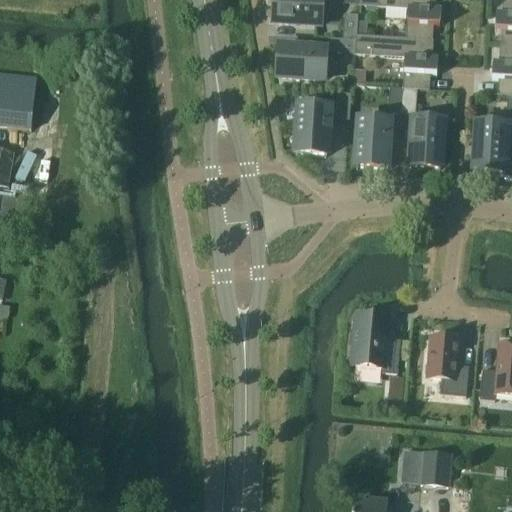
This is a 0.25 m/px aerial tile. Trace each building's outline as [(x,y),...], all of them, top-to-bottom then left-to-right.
[(319,29),(320,0),(274,0),(273,26),(319,29)] [(435,0),(377,0),(376,10),(407,12),(405,42),(432,44),(431,44),(432,30),(439,30),(440,12),(434,12),(435,0)] [(500,48),(511,49),(511,0),(501,0),(501,16),(495,16),(494,34),(501,34),(500,48)] [(356,39),(357,18),(343,17),(342,42),(355,43),(355,39),(356,39)] [(405,42),(356,39),(355,39),(355,43),(354,57),(354,58),(403,61),(402,91),(389,90),(389,91),(402,92),(416,93),(428,93),(429,79),(436,79),(437,61),(431,61),(432,44),(405,42)] [(355,43),(342,42),(329,42),(329,55),(354,57),(355,43)] [(511,49),(500,48),(499,48),(498,65),(492,65),(491,83),(498,83),(497,98),(507,99),(511,99),(511,49)] [(323,83),(324,53),(279,50),(277,81),(323,83)] [(0,129),(32,133),(37,81),(0,77),(0,129)] [(401,117),(402,92),(389,91),(387,116),(401,117)] [(415,118),(416,93),(402,92),(401,117),(415,118)] [(334,123),(348,123),(350,97),(336,96),(334,123)] [(326,158),(329,112),(298,110),(295,156),(326,158)] [(440,171),(443,125),(412,123),(409,169),(440,171)] [(386,172),(389,126),(358,124),(355,170),(386,172)] [(504,175),(507,129),(476,127),(473,173),(504,175)] [(0,240),(2,229),(18,232),(16,239),(25,241),(28,229),(19,228),(24,200),(20,199),(25,175),(9,172),(11,157),(0,155),(0,240)] [(386,343),(388,323),(356,320),(355,335),(351,334),(349,351),(353,351),(351,370),(382,373),(382,376),(396,378),(399,344),(386,343)] [(465,401),(468,371),(456,370),(458,343),(429,340),(426,382),(451,384),(449,400),(465,401)] [(511,399),(511,347),(498,346),(495,375),(481,374),(478,403),(494,405),(494,398),(511,399)] [(452,487),(454,459),(423,456),(420,484),(452,487)] [(385,511),(386,505),(368,503),(368,506),(353,505),(352,511),(385,511)]
